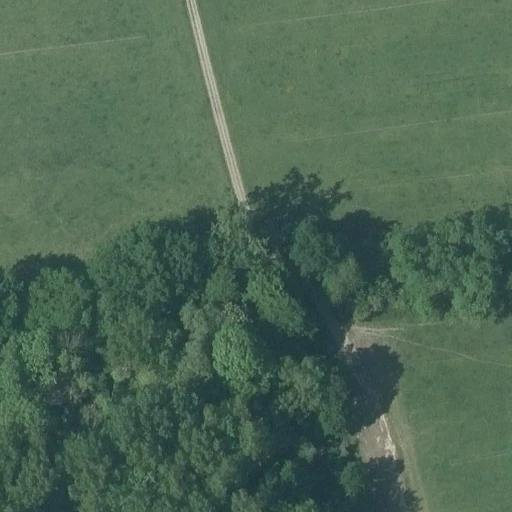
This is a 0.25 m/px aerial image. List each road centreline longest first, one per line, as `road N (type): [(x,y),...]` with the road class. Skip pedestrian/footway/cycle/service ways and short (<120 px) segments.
road 1 (track): [(249,242),(192,0)]
road 2 (track): [(398,511),(366,388),(312,295)]
